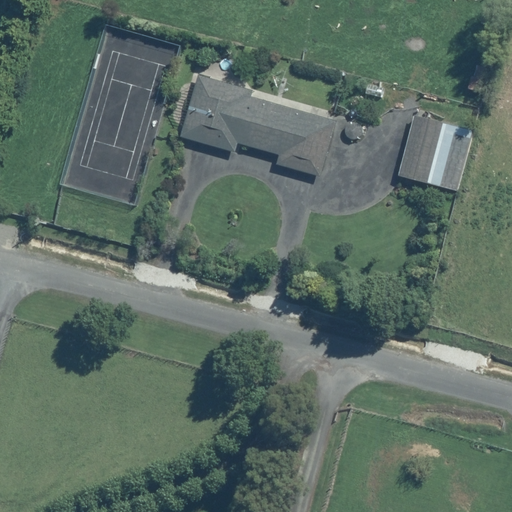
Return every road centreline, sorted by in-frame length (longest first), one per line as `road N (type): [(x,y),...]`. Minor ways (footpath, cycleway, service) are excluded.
road 1 (residential): [(0,258),(511,396)]
road 2 (unknown): [(325,346),(290,511)]
